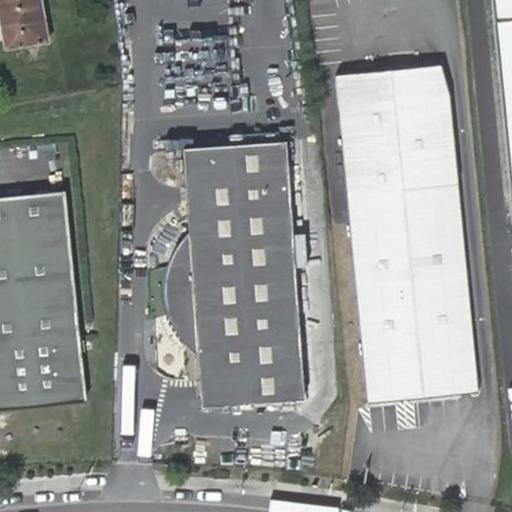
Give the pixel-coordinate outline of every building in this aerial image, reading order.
[(0,0),(0,15),(1,21),(5,43),(6,51),(21,48),(44,43),(50,43),(41,0),(0,0)] [(511,0),(496,0),(511,155),(511,0)] [(44,43),(21,48),(25,68),(48,63),(44,43)] [(455,391),(460,395),(479,393),(461,182),(453,95),(446,66),(341,75),(352,193),(372,403),(439,397),(441,393),(455,391)] [(288,142),(184,148),(190,235),(185,238),(175,251),(168,265),(164,281),(163,297),(167,319),(175,333),(184,346),(197,357),(200,404),(304,397),(288,142)] [(66,192),(0,198),(0,409),(85,401),(66,192)]
